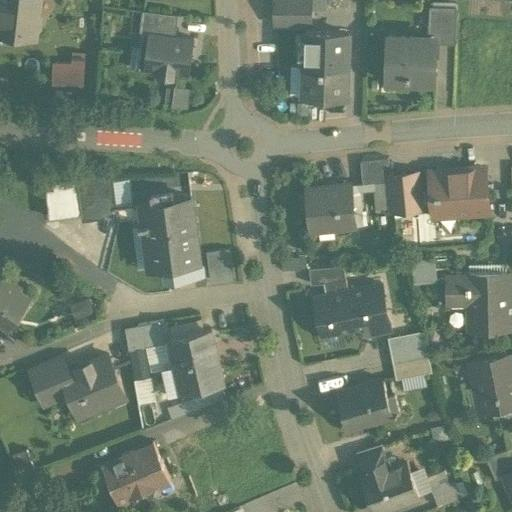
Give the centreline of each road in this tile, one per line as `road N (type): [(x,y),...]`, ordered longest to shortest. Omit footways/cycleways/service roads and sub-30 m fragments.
road 1 (residential): [(331,511),(286,378),(249,169)]
road 2 (residential): [(270,144),(511,126)]
road 3 (unclassified): [(0,125),(173,141)]
road 4 (residential): [(238,120),(230,0)]
